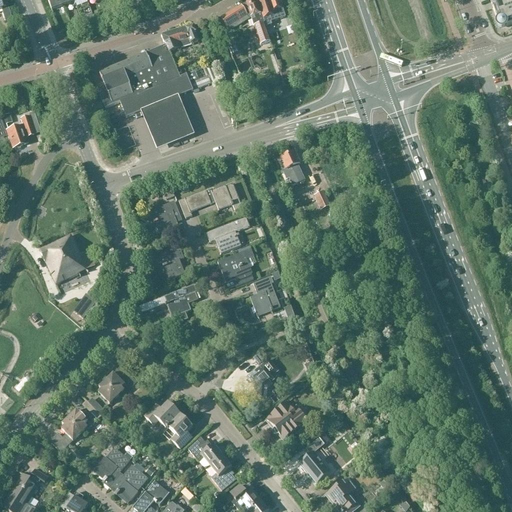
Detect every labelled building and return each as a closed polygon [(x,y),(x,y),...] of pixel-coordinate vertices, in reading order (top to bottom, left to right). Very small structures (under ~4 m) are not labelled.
[(0,0),(0,11),(2,11),(5,23),(12,21),(5,0),(0,0)] [(47,0),(52,11),(64,6),(61,0),(47,0)] [(260,0),(257,1),(261,13),(266,28),(272,26),(271,23),(286,18),(283,10),(279,0),(260,0)] [(505,29),(506,27),(511,25),(511,0),(490,0),(494,9),(493,10),(497,23),(497,25),(497,27),(498,29),(500,30),(501,30),(503,30),(505,29)] [(246,4),(241,6),(249,19),(251,18),(252,21),(251,21),(260,46),(271,43),(256,1),(246,5),(246,4)] [(249,19),(241,6),(221,18),(229,32),(232,30),(249,19)] [(193,28),(180,32),(185,45),(190,43),(191,46),(199,42),(193,28)] [(185,45),(180,32),(162,38),(165,48),(185,96),(220,82),(213,66),(204,70),(205,74),(203,75),(204,77),(191,82),(190,80),(189,81),(187,76),(186,76),(185,73),(179,76),(170,55),(182,50),(181,47),(185,45)] [(178,99),(185,96),(165,48),(99,74),(104,85),(96,88),(105,110),(120,104),(127,119),(141,114),(178,99)] [(157,153),(194,138),(187,121),(178,99),(141,114),(150,135),(157,153)] [(8,141),(12,151),(14,151),(15,152),(20,150),(20,148),(26,146),(29,145),(28,139),(34,137),(33,136),(41,134),(35,116),(33,114),(29,115),(30,117),(20,121),(22,127),(6,133),(9,140),(8,141)] [(300,165),(295,153),(280,160),(285,171),(283,172),(286,180),(289,179),(293,187),(304,181),(298,166),(300,165)] [(216,204),(219,211),(219,212),(233,206),(235,213),(243,210),(233,185),(212,193),(211,192),(206,194),(206,192),(179,203),(185,221),(192,218),(191,214),(216,204)] [(324,192),(315,197),(322,211),(331,207),(324,192)] [(172,214),(177,212),(174,203),(143,215),(147,224),(153,221),(159,236),(169,232),(172,239),(181,236),(172,214)] [(236,234),(250,229),(246,219),(206,235),(210,244),(215,242),(221,256),(241,248),(236,234)] [(79,275),(95,267),(88,253),(80,256),(71,237),(40,252),(56,287),(79,276),(79,275)] [(238,253),(239,255),(218,264),(226,286),(234,283),(236,288),(254,281),(251,275),(245,262),(254,259),(250,248),(238,253)] [(179,262),(184,260),(180,252),(168,256),(166,250),(151,256),(157,271),(164,268),(169,282),(185,276),(179,262)] [(253,285),(257,297),(250,300),(257,319),(271,314),(272,314),(274,314),(273,312),(280,309),(271,286),(273,285),(271,279),(253,285)] [(167,305),(172,320),(175,319),(177,325),(188,321),(186,314),(191,312),(186,298),(197,294),(194,287),(165,298),(167,305)] [(162,300),(149,305),(151,311),(164,306),(162,300)] [(267,401),(281,390),(272,378),(278,374),(269,362),(249,378),(257,388),(255,390),(262,399),(264,397),(267,401)] [(99,389),(101,391),(122,390),(125,387),(113,375),(99,389)] [(128,384),(125,387),(122,390),(124,392),(124,393),(126,395),(137,384),(129,376),(125,380),(128,384)] [(110,406),(124,393),(124,392),(122,390),(101,391),(98,394),(110,406)] [(158,423),(166,431),(180,416),(168,404),(161,412),(156,407),(144,418),(153,428),(158,423)] [(274,432),(273,432),(273,436),(273,437),(278,437),(283,443),(284,443),(285,443),(287,442),(294,436),(295,437),(296,437),(302,431),(303,431),(303,430),(301,428),(308,423),(295,408),(292,410),(287,404),(266,422),(274,432)] [(101,419),(99,417),(98,415),(98,414),(97,413),(95,411),(85,421),(88,424),(92,428),(101,419)] [(62,426),(64,428),(85,427),(88,424),(85,421),(76,412),(62,426)] [(180,416),(166,431),(167,431),(168,431),(169,430),(175,437),(171,441),(180,451),(191,439),(187,435),(193,429),(180,416)] [(61,431),(69,439),(73,443),(87,430),(85,427),(64,428),(61,431)] [(65,451),(73,443),(69,439),(65,442),(58,435),(54,439),(65,451)] [(65,451),(54,439),(49,443),(61,455),(65,451)] [(203,460),(210,468),(224,456),(219,450),(218,451),(214,446),(212,448),(207,442),(205,444),(201,439),(188,451),(198,464),(203,460)] [(315,455),(324,447),(319,440),(306,451),(311,457),(301,465),(316,485),(330,474),(315,455)] [(108,446),(100,454),(104,458),(112,450),(108,446)] [(105,459),(93,474),(94,474),(95,473),(100,477),(99,478),(103,482),(102,483),(104,485),(103,486),(109,490),(120,477),(119,476),(130,462),(133,458),(127,454),(124,458),(114,450),(108,457),(111,459),(109,462),(105,459)] [(224,456),(210,468),(216,476),(211,479),(222,493),(232,485),(228,481),(234,476),(230,470),(232,468),(228,464),(229,463),(224,456)] [(120,477),(109,490),(115,495),(115,496),(117,498),(118,496),(124,500),(123,501),(128,504),(127,505),(128,506),(138,494),(135,492),(138,489),(140,490),(148,480),(142,475),(145,471),(137,465),(134,469),(132,467),(122,479),(120,477)] [(35,511),(36,511),(26,505),(40,482),(45,485),(48,479),(35,471),(31,476),(32,477),(30,480),(21,475),(3,504),(8,507),(6,511),(35,511)] [(343,484),(342,484),(326,497),(333,505),(335,503),(338,507),(336,509),(338,511),(354,511),(358,509),(357,508),(358,507),(358,506),(358,505),(350,496),(356,492),(355,491),(356,490),(348,480),(343,484)] [(132,510),(134,511),(155,511),(150,508),(154,503),(159,507),(169,494),(155,483),(132,510)] [(235,511),(248,511),(261,502),(253,493),(246,498),(238,488),(227,496),(232,502),(229,504),(235,511)] [(83,511),(87,506),(80,502),(83,498),(77,494),(67,511),(68,511),(83,511)] [(268,511),(261,502),(248,511),(268,511)] [(164,511),(183,511),(178,507),(177,508),(172,503),(164,511)]
